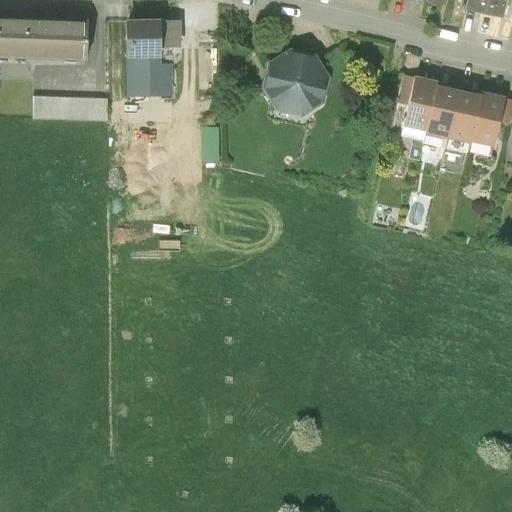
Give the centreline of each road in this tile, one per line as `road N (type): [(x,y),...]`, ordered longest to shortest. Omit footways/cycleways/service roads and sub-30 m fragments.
road 1 (residential): [(252,0),(511,63)]
road 2 (track): [(188,0),(185,180)]
